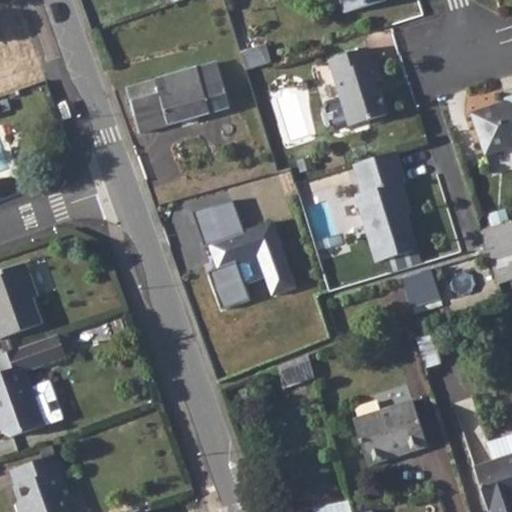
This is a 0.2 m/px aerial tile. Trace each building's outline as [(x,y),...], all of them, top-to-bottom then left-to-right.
[(223,0),(182,0),(172,4),(183,39),(231,24),(223,0)] [(227,0),(223,0),(231,24),(233,23),(227,0)] [(340,0),(345,13),(387,0),(340,0)] [(261,46),(240,53),(245,70),(266,63),(261,46)] [(367,48),(329,60),(342,98),(327,104),(324,108),(330,126),(335,128),(350,124),(350,125),(386,115),(376,81),(382,79),(376,61),(371,63),(367,48)] [(216,63),(125,90),(140,133),(231,108),(216,63)] [(511,105),(508,107),(507,103),(471,115),(486,158),(511,148),(511,105)] [(400,151),(354,165),(363,195),(357,197),(377,263),(422,250),(408,203),(411,202),(406,182),(408,181),(400,151)] [(206,274),(220,313),(252,301),(245,283),(263,276),(271,300),(299,289),(272,219),(244,229),(234,200),(198,213),(219,269),(206,274)] [(511,225),(511,221),(482,231),(489,250),(493,265),(497,264),(503,281),(511,278),(511,225)] [(0,281),(0,341),(42,325),(32,300),(38,298),(25,264),(8,270),(11,278),(0,281)] [(431,269),(403,277),(412,306),(440,297),(431,269)] [(0,281),(11,278),(8,270),(0,273),(0,281)] [(65,334),(58,336),(66,358),(73,356),(65,334)] [(0,375),(0,424),(4,437),(11,439),(63,420),(51,387),(47,385),(32,391),(25,373),(66,358),(58,336),(29,346),(0,356),(0,370),(2,375),(0,375)] [(309,355),(278,367),(284,387),(315,375),(309,355)] [(413,400),(354,419),(369,464),(428,445),(413,400)] [(58,455),(48,459),(10,473),(15,487),(13,488),(21,511),(68,511),(60,492),(65,490),(59,472),(64,470),(58,455)] [(511,511),(511,455),(475,467),(488,510),(491,509),(492,511),(511,511)]
